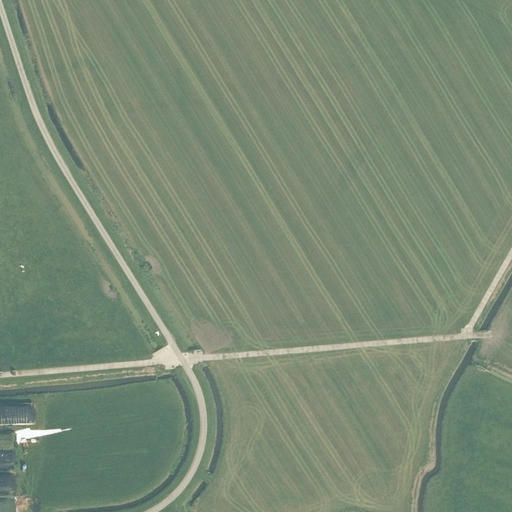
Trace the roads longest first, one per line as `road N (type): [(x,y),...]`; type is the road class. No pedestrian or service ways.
road 1 (unclassified): [(153,511),(177,493),(199,456),(199,396),(37,119),(0,6)]
road 2 (track): [(181,358),(491,335)]
road 3 (track): [(181,358),(0,376)]
